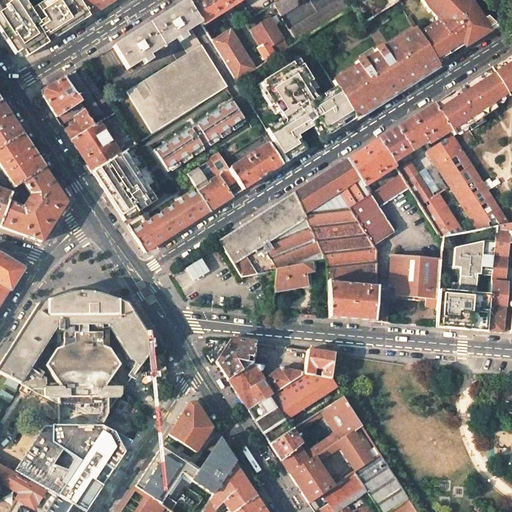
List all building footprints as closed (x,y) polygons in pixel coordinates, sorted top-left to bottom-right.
[(0,0),(0,32),(14,54),(22,50),(26,57),(90,16),(79,0),(43,0),(32,7),(28,0),(0,0)] [(79,0),(90,16),(115,0),(79,0)] [(176,6),(112,47),(127,70),(142,61),(144,65),(151,60),(148,56),(177,38),(180,42),(187,38),(184,34),(191,29),(200,24),(185,0),(176,6)] [(185,0),(200,24),(202,26),(241,1),(240,0),(185,0)] [(279,0),(273,5),(280,17),(304,2),(302,0),(279,0)] [(348,0),(336,0),(289,31),(297,43),(303,39),(353,7),(348,0)] [(378,0),(387,8),(397,1),(399,0),(378,0)] [(497,28),(468,0),(421,0),(430,13),(431,11),(438,21),(417,34),(438,66),(497,28)] [(260,46),(257,48),(266,63),(276,57),(270,47),(282,40),(269,18),(251,30),(260,46)] [(187,38),(180,42),(188,54),(201,46),(191,29),(184,34),(187,38)] [(230,30),(211,41),(237,81),(255,70),(230,30)] [(376,54),(363,62),(361,59),(355,63),(357,66),(332,81),(335,87),(337,89),(355,119),(387,98),(385,95),(389,92),(390,93),(398,88),(396,84),(402,81),(405,85),(412,81),(412,82),(438,66),(417,34),(415,30),(383,50),(380,47),(374,51),(376,54)] [(188,54),(126,93),(152,134),(197,105),(227,87),(201,46),(188,54)] [(510,55),(432,105),(449,131),(452,135),(466,126),(494,108),(492,106),(506,97),(510,55)] [(266,130),(287,162),(305,150),(298,139),(296,137),(312,127),(313,129),(320,141),(355,119),(337,89),(335,87),(323,95),(325,98),(320,101),(308,83),(313,80),(304,65),(297,69),(294,63),(264,81),(267,87),(261,91),(270,106),(275,104),(285,121),(284,124),(281,126),(279,122),(266,130)] [(74,71),(63,78),(79,103),(84,111),(94,126),(99,123),(105,119),(74,71)] [(63,78),(44,90),(42,97),(56,118),(68,110),(73,107),(79,103),(63,78)] [(197,149),(213,138),(215,141),(222,137),(220,134),(225,131),(227,134),(234,129),(232,126),(237,123),(239,126),(246,122),(231,99),(154,150),(168,172),(180,164),(178,161),(179,161),(181,164),(187,160),(185,157),(190,153),(192,156),(199,152),(197,149)] [(0,149),(21,135),(0,103),(0,149)] [(79,103),(73,107),(78,115),(84,111),(79,103)] [(432,105),(411,119),(426,142),(428,145),(449,131),(432,105)] [(68,110),(56,118),(61,126),(73,118),(68,110)] [(81,120),(64,130),(71,140),(94,126),(84,111),(78,115),(81,120)] [(411,119),(399,126),(410,143),(406,145),(410,152),(426,142),(411,119)] [(94,126),(71,140),(91,173),(120,154),(99,123),(94,126)] [(399,126),(377,140),(392,163),(410,152),(406,145),(410,143),(399,126)] [(463,153),(477,144),(466,126),(452,135),(463,153)] [(312,127),(296,137),(298,139),(313,129),(312,127)] [(43,169),(21,135),(0,149),(0,167),(14,188),(20,184),(22,182),(43,169)] [(430,149),(426,151),(449,187),(477,230),(496,226),(508,223),(504,218),(474,170),(463,153),(452,135),(430,149)] [(377,140),(347,159),(364,187),(395,167),(392,163),(377,140)] [(268,144),(229,170),(242,191),(282,166),(268,144)] [(120,154),(91,173),(105,193),(123,221),(154,200),(150,194),(161,187),(134,146),(120,154)] [(229,170),(223,161),(219,155),(187,176),(196,191),(209,211),(242,191),(229,170)] [(325,261),(326,281),(327,318),(373,322),(375,287),(375,280),(375,251),(372,247),(348,209),(369,195),(364,187),(347,159),(293,194),(325,261)] [(408,163),(396,170),(400,175),(408,188),(419,205),(440,238),(442,238),(468,232),(463,224),(457,227),(436,194),(430,198),(416,176),(408,163)] [(65,203),(43,169),(22,182),(30,195),(21,209),(7,203),(0,222),(0,227),(25,237),(41,242),(65,203)] [(378,208),(408,188),(400,175),(369,195),(378,208)] [(24,190),(20,184),(14,188),(12,191),(10,194),(8,201),(13,203),(16,196),(17,194),(24,190)] [(10,194),(0,190),(0,222),(7,203),(8,201),(10,194)] [(144,253),(209,211),(196,191),(183,200),(183,199),(181,200),(181,201),(153,219),(152,218),(150,219),(151,220),(145,224),(145,223),(143,224),(143,225),(132,232),(131,231),(130,232),(144,253)] [(293,194),(218,241),(241,277),(276,270),(314,263),(325,261),(293,194)] [(394,233),(369,195),(348,209),(372,247),(394,233)] [(491,282),(505,283),(509,241),(511,240),(511,222),(508,223),(496,226),(495,241),(492,270),(492,276),(491,282)] [(489,307),(490,294),(475,293),(471,293),(473,269),(492,270),(495,241),(486,241),(453,248),(452,267),(459,268),(458,292),(437,290),(436,307),(434,327),(487,332),(489,307)] [(0,254),(0,253),(0,304),(9,291),(10,292),(22,272),(24,270),(23,268),(0,254)] [(440,259),(391,255),(389,282),(388,295),(408,297),(407,300),(418,301),(418,298),(425,298),(424,306),(436,307),(437,290),(440,259)] [(314,263),(276,270),(274,289),(304,283),(304,281),(302,272),(310,271),(315,270),(314,263)] [(471,293),(475,293),(476,275),(492,276),(492,270),(473,269),(471,293)] [(310,271),(302,272),(304,281),(312,280),(310,271)] [(388,295),(389,282),(375,280),(375,287),(373,322),(385,323),(388,295)] [(505,283),(491,282),(490,294),(489,307),(504,308),(506,283),(505,283)] [(135,363),(127,375),(133,379),(153,350),(154,347),(126,305),(102,296),(91,293),(85,292),(76,293),(70,294),(37,303),(0,362),(0,373),(45,397),(59,404),(59,425),(104,424),(122,395),(125,390),(108,380),(119,365),(109,349),(101,346),(101,325),(107,325),(130,360),(135,363)] [(504,308),(489,307),(487,332),(502,333),(504,308)] [(230,339),(215,362),(226,380),(251,363),(251,360),(252,355),(254,342),(230,339)] [(275,346),(254,342),(252,355),(273,358),(275,346)] [(331,369),(333,354),(307,350),(305,361),(304,367),(304,373),(304,374),(330,378),(331,369)] [(305,361),(294,359),(293,365),(304,367),(305,361)] [(251,363),(226,380),(247,410),(303,374),(304,374),(304,373),(279,368),(263,380),(261,381),(254,371),(256,370),(254,365),(254,363),(251,363)] [(300,424),(322,411),(342,398),(339,393),(330,378),(304,374),(303,374),(247,410),(269,444),(300,424)] [(342,398),(322,411),(324,415),(340,439),(360,425),(346,404),(342,398)] [(188,403),(168,435),(195,453),(211,428),(195,403),(188,403)] [(59,425),(44,424),(15,473),(86,511),(131,441),(104,424),(59,425)] [(302,429),(300,424),(269,444),(289,474),(313,457),(315,456),(311,449),(304,454),(299,446),(301,445),(294,434),(302,429)] [(340,439),(336,442),(339,447),(351,466),(335,477),(338,481),(377,453),(373,447),(366,452),(358,439),(365,435),(360,425),(340,439)] [(332,445),(327,438),(311,449),(315,456),(319,454),(332,445)] [(160,447),(133,488),(160,505),(166,497),(181,474),(213,495),(215,491),(234,463),(224,448),(219,440),(198,472),(160,447)] [(332,445),(319,454),(322,459),(339,447),(336,442),(332,445)] [(338,481),(334,484),(337,488),(343,498),(352,500),(365,491),(378,511),(388,511),(408,499),(377,453),(338,481)] [(313,457),(289,474),(307,503),(332,485),(313,457)] [(229,510),(230,511),(231,511),(256,496),(242,475),(234,463),(215,491),(223,502),(229,510)] [(0,511),(86,511),(15,473),(0,464),(0,511)] [(117,511),(162,511),(165,508),(160,505),(133,488),(117,511)] [(214,511),(215,511),(216,511),(218,510),(217,509),(223,502),(215,491),(213,495),(201,511),(214,511)] [(266,511),(256,496),(231,511),(266,511)] [(171,511),(176,504),(166,497),(160,505),(165,508),(171,511)] [(415,511),(408,499),(388,511),(415,511)]
